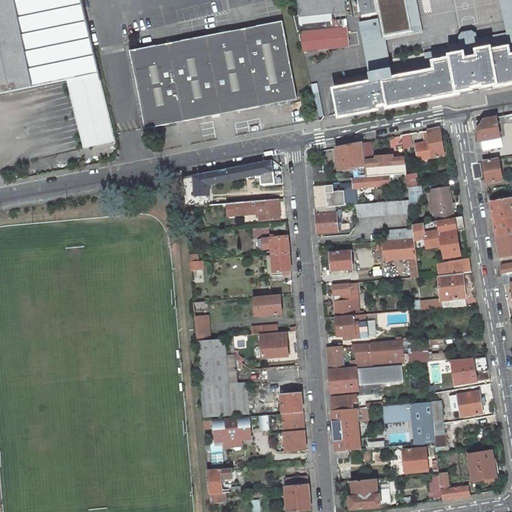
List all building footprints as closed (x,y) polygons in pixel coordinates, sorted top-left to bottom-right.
[(0,0),(0,93),(100,74),(93,46),(81,0),(0,0)] [(298,0),(300,15),(346,10),(344,0),(298,0)] [(378,13),(374,0),(358,0),(361,16),(378,13)] [(405,0),(376,0),(385,37),(412,31),(405,0)] [(301,32),(303,51),(350,46),(348,27),(332,29),(331,20),(300,23),(299,15),(294,16),(298,32),(301,32)] [(273,104),(298,99),(295,86),(285,34),(283,21),(259,26),(222,33),(192,39),(192,38),(169,43),(132,51),(142,104),(141,104),(146,128),(247,109),(273,104)] [(511,55),(510,47),(492,51),(489,36),(478,38),(477,34),(473,30),(462,33),(459,38),(460,42),(449,44),(452,58),(434,62),(436,70),(393,79),(391,69),(371,73),(373,82),(335,89),(341,117),(381,109),(381,106),(390,105),(390,107),(462,93),(462,91),(461,85),(467,83),(468,90),(475,88),(474,87),(486,84),(486,86),(492,85),(491,79),(497,78),(499,84),(499,86),(511,83),(511,55)] [(497,117),(476,121),(480,141),(482,140),(484,149),(502,146),(497,117)] [(440,128),(424,131),(426,142),(416,144),(419,160),(445,155),(440,128)] [(410,134),(403,135),(404,148),(413,147),(410,134)] [(364,143),(337,148),(340,170),(353,167),(355,178),(367,177),(366,165),(365,160),(364,143)] [(405,157),(365,160),(366,165),(367,177),(389,175),(407,174),(405,157)] [(495,158),(483,160),(487,182),(503,180),(501,169),(497,169),(495,158)] [(312,161),(314,181),(329,180),(327,160),(326,159),(313,160),(312,161)] [(273,160),(183,178),(185,206),(202,205),(200,186),(249,176),(250,179),(261,177),(260,174),(266,173),(266,175),(283,172),(283,167),(273,160)] [(367,177),(355,178),(355,184),(355,188),(390,185),(389,175),(367,177)] [(317,186),(314,187),(316,208),(329,207),(336,206),(346,205),(345,191),(334,192),(334,186),(333,185),(323,186),(323,183),(317,184),(317,186)] [(355,184),(334,186),(334,192),(345,191),(346,205),(357,204),(355,188),(355,184)] [(421,185),(408,187),(410,200),(410,205),(424,203),(421,185)] [(433,195),(428,195),(431,213),(436,212),(437,219),(454,216),(453,208),(456,207),(455,203),(452,203),(449,187),(432,190),(433,195)] [(511,197),(490,201),(497,237),(511,234),(511,197)] [(279,199),(228,203),(229,216),(260,213),(260,220),(280,219),(279,199)] [(410,200),(357,204),(358,217),(411,213),(410,205),(410,200)] [(329,207),(316,208),(318,233),(338,231),(336,206),(329,207)] [(463,216),(413,225),(413,228),(414,238),(415,250),(440,246),(441,249),(443,249),(445,258),(461,256),(457,231),(465,229),(463,216)] [(287,222),(272,224),(273,232),(288,230),(287,222)] [(386,231),(387,241),(414,238),(413,228),(386,231)] [(511,234),(497,237),(500,257),(511,254),(511,234)] [(272,248),(273,255),(290,253),(288,236),(274,238),(274,235),(271,235),(272,238),(262,239),(264,249),(272,248)] [(383,241),(385,260),(410,258),(416,257),(415,250),(414,238),(387,241),(383,241)] [(351,251),(331,253),(332,270),(340,270),(345,269),(353,269),(351,251)] [(290,253),(273,255),(274,272),(283,271),(283,275),(291,274),(290,253)] [(416,257),(410,258),(412,278),(418,277),(416,257)] [(438,265),(439,275),(463,273),(472,272),(470,259),(438,265)] [(200,261),(190,261),(191,271),(203,269),(203,260),(200,261)] [(511,263),(501,265),(503,274),(511,272),(511,263)] [(203,269),(191,271),(192,283),(204,282),(203,269)] [(511,272),(503,274),(505,285),(511,283),(511,291),(510,292),(511,300),(511,299),(511,272)] [(463,273),(439,275),(441,300),(421,302),(421,310),(466,306),(463,273)] [(350,283),(334,285),(335,295),(351,293),(350,283)] [(258,308),(259,316),(282,314),(281,294),(254,296),(255,308),(258,308)] [(238,298),(224,300),(226,320),(240,319),(238,298)] [(348,300),(335,302),(337,317),(350,316),(349,307),(348,300)] [(208,301),(194,302),(197,339),(211,338),(208,301)] [(357,315),(356,307),(349,307),(350,316),(357,315)] [(350,316),(337,317),(338,336),(345,335),(346,339),(352,339),(352,338),(359,337),(359,338),(368,337),(367,321),(365,321),(365,315),(357,315),(350,316)] [(252,326),(253,335),(261,334),(279,332),(278,324),(252,326)] [(279,332),(261,334),(263,357),(289,356),(287,332),(279,332)] [(233,338),(199,341),(202,380),(200,381),(201,387),(203,387),(203,389),(247,385),(247,383),(238,383),(237,368),(242,368),(242,364),(241,363),(235,358),(234,352),(233,338)] [(370,348),(372,366),(385,365),(405,363),(403,341),(370,344),(370,348)] [(419,345),(419,353),(427,352),(427,344),(419,345)] [(342,348),(328,348),(330,370),(345,369),(343,350),(342,350),(342,348)] [(370,348),(356,350),(358,368),(372,366),(370,348)] [(234,352),(235,358),(241,363),(244,359),(239,355),(238,352),(234,352)] [(419,353),(411,353),(412,363),(428,362),(427,352),(419,353)] [(481,357),(469,358),(470,366),(482,364),(481,357)] [(345,369),(330,370),(332,393),(360,390),(359,382),(385,379),(385,373),(381,373),(381,367),(385,367),(385,365),(372,366),(358,368),(345,369)] [(247,385),(203,389),(205,417),(249,413),(247,385)] [(481,398),(480,391),(458,395),(462,416),(483,413),(482,404),(485,403),(485,398),(481,398)] [(383,392),(332,397),(333,410),(355,408),(368,407),(383,406),(384,406),(383,392)] [(302,393),(282,395),(283,414),(303,412),(302,393)] [(441,401),(432,402),(434,422),(442,422),(443,421),(441,401)] [(432,402),(411,403),(413,421),(415,444),(436,442),(435,435),(434,422),(432,402)] [(411,403),(391,405),(393,422),(413,421),(411,403)] [(384,406),(383,406),(385,423),(393,422),(391,405),(384,406)] [(355,408),(333,410),(337,451),(349,450),(359,449),(356,421),(369,420),(368,407),(355,408)] [(286,450),(306,449),(305,431),(303,412),(283,414),(286,450)] [(264,415),(255,416),(256,430),(265,430),(264,415)] [(249,417),(214,419),(216,441),(225,440),(242,439),(251,438),(249,417)] [(442,422),(434,422),(435,435),(443,434),(442,422)] [(443,434),(435,435),(436,442),(436,446),(444,445),(443,434)] [(428,470),(426,448),(404,450),(406,472),(428,470)] [(349,450),(337,451),(337,458),(350,457),(349,450)] [(492,451),(469,455),(473,481),(485,479),(497,477),(493,454),(492,451)] [(496,453),(493,454),(497,477),(485,479),(486,481),(500,479),(496,453)] [(232,468),(208,469),(210,494),(211,494),(221,493),(222,493),(221,485),(224,485),(225,483),(224,478),(233,477),(232,468)] [(448,473),(440,474),(443,500),(470,496),(469,486),(452,488),(452,486),(449,486),(448,473)] [(434,474),(431,474),(432,483),(440,482),(439,474),(434,474)] [(309,477),(286,479),(286,487),(309,485),(309,477)] [(376,479),(352,481),(354,496),(350,497),(350,499),(348,499),(349,507),(351,507),(351,509),(381,506),(381,504),(391,503),(390,488),(377,489),(376,479)] [(429,484),(432,502),(442,500),(440,482),(432,483),(429,484)] [(286,487),(279,488),(280,496),(286,495),(288,511),(311,510),(309,485),(286,487)] [(221,493),(211,494),(212,503),(222,502),(221,493)]
